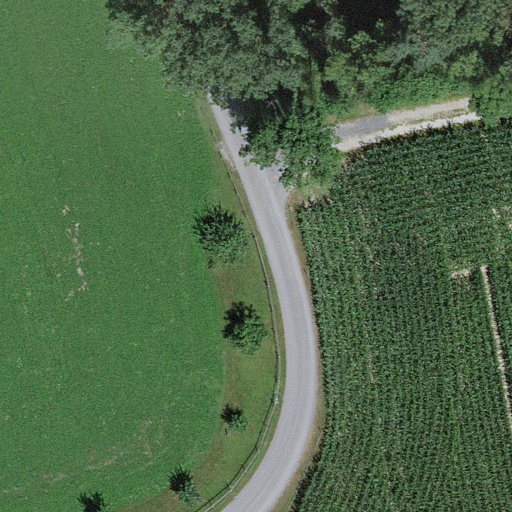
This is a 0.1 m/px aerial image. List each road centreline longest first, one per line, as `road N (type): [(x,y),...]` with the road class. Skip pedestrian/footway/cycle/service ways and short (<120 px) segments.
road 1 (track): [(245,511),(291,445),(305,373),(296,291),(257,163)]
road 2 (track): [(257,163),(384,124),(511,103)]
road 3 (track): [(257,163),(193,0)]
